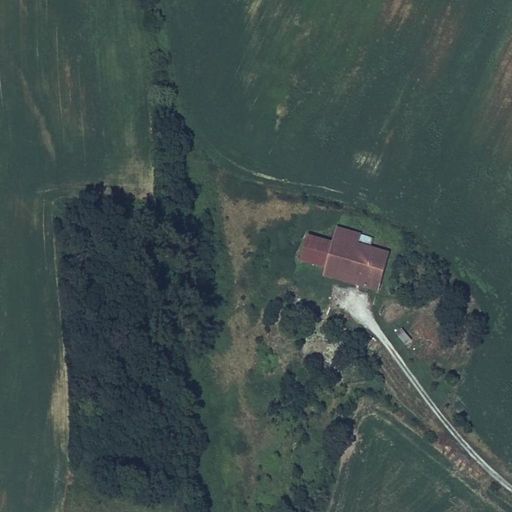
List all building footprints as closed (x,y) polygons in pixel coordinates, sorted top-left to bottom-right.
[(365,287),(379,291),(389,255),(359,247),(361,241),(346,237),(348,232),(338,229),(334,244),(327,268),(325,276),(332,278),(335,268),(368,277),(365,287)] [(346,237),(361,241),(362,236),(348,232),(346,237)] [(303,262),(327,268),(334,244),(310,237),(303,262)] [(365,287),(368,277),(335,268),(332,278),(365,287)] [(402,329),(396,336),(406,345),(411,338),(402,329)] [(344,363),(357,367),(360,354),(346,350),(342,362),(342,363),(344,363)]
